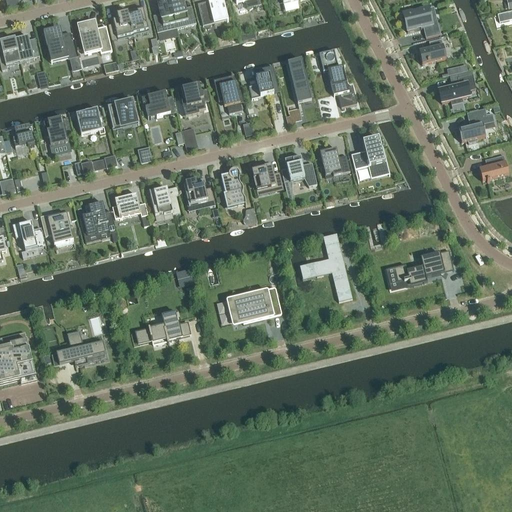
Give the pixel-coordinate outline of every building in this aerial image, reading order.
[(9,0),(12,9),(24,5),(22,0),(9,0)] [(207,0),(208,4),(197,7),(203,28),(204,28),(214,25),(213,20),(225,17),(227,23),(228,23),(222,0),(207,0)] [(234,0),(236,5),(245,3),(247,10),(261,7),(259,0),(234,0)] [(170,5),(177,30),(196,26),(193,12),(186,13),(183,2),(170,5)] [(154,21),(157,35),(177,30),(170,5),(158,8),(161,20),(154,21)] [(125,16),(131,39),(134,39),(133,38),(149,34),(143,9),(127,13),(127,15),(125,16)] [(441,37),(437,21),(431,22),(428,10),(403,16),(407,34),(423,30),(426,40),(441,37)] [(509,23),(507,15),(497,17),(499,25),(509,23)] [(128,40),(131,39),(125,16),(117,18),(118,21),(113,22),(115,30),(109,31),(111,42),(127,38),(128,40)] [(94,24),(77,28),(84,57),(100,53),(101,56),(112,54),(106,29),(95,31),(94,24)] [(44,36),(48,54),(51,53),(53,61),(67,58),(68,61),(68,62),(77,60),(73,44),(63,46),(61,37),(60,32),(44,36)] [(14,42),(20,66),(34,62),(33,60),(39,59),(37,47),(30,49),(28,39),(14,42)] [(419,54),(422,67),(446,61),(441,41),(429,44),(430,51),(419,54)] [(0,55),(0,65),(1,69),(2,73),(6,72),(7,72),(6,69),(20,66),(14,42),(0,46),(2,55),(0,55)] [(334,52),(319,56),(323,74),(327,73),(334,99),(338,97),(341,110),(357,107),(352,88),(348,89),(343,69),(338,70),(334,52)] [(290,77),(298,106),(311,103),(301,62),(288,65),(290,77)] [(106,76),(119,72),(118,67),(104,70),(106,76)] [(456,69),(447,72),(448,78),(458,76),(456,69)] [(256,84),(248,87),(250,98),(279,91),(273,70),(254,75),(256,84)] [(44,73),(36,75),(38,83),(46,81),(44,73)] [(476,91),(472,77),(457,81),(459,88),(438,93),(441,106),(450,104),(451,107),(462,105),(462,101),(470,99),(468,93),(476,91)] [(218,104),(221,103),(223,110),(227,109),(229,117),(242,113),(240,105),(239,99),(241,99),(243,105),(240,92),(237,93),(233,78),(222,81),(222,84),(214,86),(218,104)] [(184,102),(184,103),(181,104),(185,120),(199,117),(198,115),(203,113),(206,113),(204,105),(210,103),(207,91),(201,93),(199,86),(181,91),(181,92),(177,93),(180,103),(184,102)] [(165,95),(147,99),(150,109),(145,110),(148,121),(163,118),(164,119),(164,118),(164,117),(176,115),(176,116),(177,115),(173,99),(167,100),(165,95)] [(114,129),(119,128),(120,131),(139,126),(133,102),(107,109),(113,131),(114,131),(114,129)] [(76,116),(77,121),(81,138),(99,133),(100,138),(105,136),(104,131),(102,131),(100,121),(101,120),(99,120),(97,111),(76,116)] [(477,113),(477,114),(479,119),(468,122),(470,129),(458,132),(461,145),(467,144),(468,146),(478,144),(477,141),(486,139),(483,127),(494,124),(492,116),(486,117),(485,111),(477,113)] [(296,127),(295,124),(294,117),(290,118),(286,119),(288,129),(296,127)] [(47,133),(49,144),(51,150),(68,146),(66,135),(65,132),(70,131),(68,120),(63,122),(62,120),(47,123),(50,132),(47,133)] [(29,128),(14,131),(17,141),(13,142),(15,151),(27,148),(28,150),(34,148),(29,128)] [(193,131),(182,134),(183,141),(195,138),(193,131)] [(175,136),(178,147),(184,146),(181,134),(175,136)] [(355,173),(373,168),(376,179),(388,176),(389,177),(389,178),(389,177),(383,150),(381,151),(378,141),(373,142),(373,143),(373,145),(363,147),(365,154),(351,158),(355,175),(356,175),(355,173)] [(9,143),(3,144),(6,156),(12,155),(9,143)] [(196,144),(185,147),(187,153),(198,150),(196,144)] [(350,174),(346,158),(338,160),(336,151),(320,155),(325,178),(332,176),(333,179),(342,177),(342,175),(350,174)] [(141,166),(151,164),(150,157),(140,159),(141,166)] [(486,183),(487,185),(489,184),(489,182),(509,177),(506,169),(504,158),(485,162),(487,172),(479,174),(482,184),(486,183)] [(104,161),(107,172),(117,169),(115,159),(104,161)] [(284,184),(288,203),(292,203),(292,184),(304,182),(309,190),(310,189),(317,187),(312,166),(302,168),(300,159),(285,162),(287,171),(290,183),(284,184)] [(83,176),(83,177),(94,175),(92,164),(81,167),(83,176)] [(77,178),(83,176),(81,167),(80,165),(75,166),(77,178)] [(279,175),(273,177),(270,167),(252,171),(252,174),(251,174),(253,179),(257,193),(267,190),(269,195),(283,192),(283,193),(284,192),(279,175)] [(243,198),(242,197),(242,196),(243,194),(243,193),(243,192),(243,191),(242,190),(242,188),(241,187),(240,186),(240,185),(239,183),(239,182),(239,181),(240,179),(240,177),(239,176),(239,175),(238,174),(237,173),(236,173),(234,172),(233,172),(231,173),(231,174),(230,175),(229,175),(229,176),(229,178),(229,180),(221,182),(227,203),(228,209),(236,207),(237,207),(245,205),(245,209),(246,209),(246,207),(245,203),(245,202),(244,200),(243,199),(243,198)] [(50,186),(47,174),(41,176),(44,188),(50,186)] [(12,181),(5,183),(8,196),(16,195),(12,181)] [(23,193),(20,181),(14,182),(17,194),(23,193)] [(215,208),(211,191),(205,193),(203,187),(202,184),(200,184),(194,185),(194,184),(193,184),(193,186),(184,188),(188,204),(186,205),(188,205),(189,209),(198,207),(199,210),(207,208),(208,210),(215,208)] [(161,191),(149,194),(155,218),(163,216),(164,218),(172,216),(172,217),(180,216),(176,198),(169,200),(167,192),(162,193),(161,191)] [(136,197),(115,203),(116,209),(112,210),(115,222),(140,216),(141,219),(148,218),(145,206),(139,208),(136,197)] [(84,238),(84,240),(85,240),(84,238),(108,232),(109,236),(116,235),(111,214),(105,215),(103,205),(88,209),(90,217),(79,220),(82,230),(84,238)] [(257,224),(257,223),(254,211),(253,210),(249,211),(248,212),(248,217),(246,221),(246,222),(246,224),(247,225),(249,226),(250,227),(256,225),(257,224)] [(48,221),(54,247),(73,243),(69,226),(72,226),(69,215),(55,218),(55,219),(48,221)] [(45,251),(46,250),(41,231),(33,233),(31,225),(26,226),(25,224),(12,227),(16,241),(22,239),(25,253),(45,249),(45,251)] [(303,283),(332,276),(339,305),(353,301),(337,236),(323,240),(328,262),(300,269),(303,283)] [(406,267),(386,272),(391,294),(427,286),(426,280),(454,273),(449,253),(420,260),(423,270),(407,273),(406,267)] [(191,272),(179,274),(182,290),(194,287),(191,272)] [(273,292),(229,303),(235,325),(242,323),(243,327),(264,322),(271,320),(270,317),(279,314),(273,292)] [(176,315),(162,319),(164,328),(149,332),(149,331),(148,331),(136,334),(139,347),(152,344),(166,340),(167,345),(167,347),(169,346),(168,343),(190,338),(187,325),(179,327),(176,315)] [(71,353),(51,358),(54,369),(74,365),(75,370),(88,367),(87,361),(106,357),(103,345),(84,350),(80,334),(67,337),(71,353)] [(0,388),(35,380),(25,335),(0,340),(0,388)]
